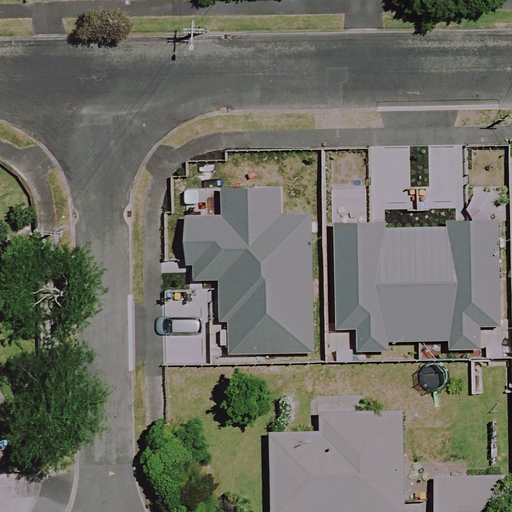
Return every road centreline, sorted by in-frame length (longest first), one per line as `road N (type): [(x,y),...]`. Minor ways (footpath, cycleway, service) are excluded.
road 1 (residential): [(103,80),(109,511)]
road 2 (residential): [(511,72),(103,80)]
